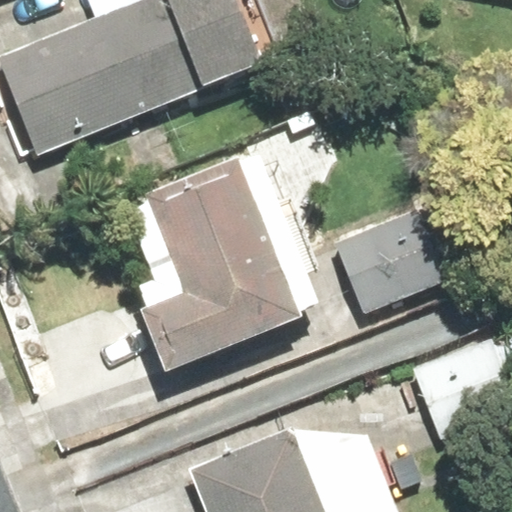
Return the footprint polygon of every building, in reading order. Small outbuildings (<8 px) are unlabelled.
[(281,72),(252,0),(88,0),(101,30),(9,67),(49,166),(281,72)] [(269,160),(139,213),(170,289),(157,294),(190,373),(333,314),(269,160)] [(446,204),(342,249),(374,325),(478,281),(446,204)] [(511,337),(416,370),(443,449),(511,425),(511,337)] [(403,511),(375,441),(299,435),(198,476),(212,511),(403,511)]
